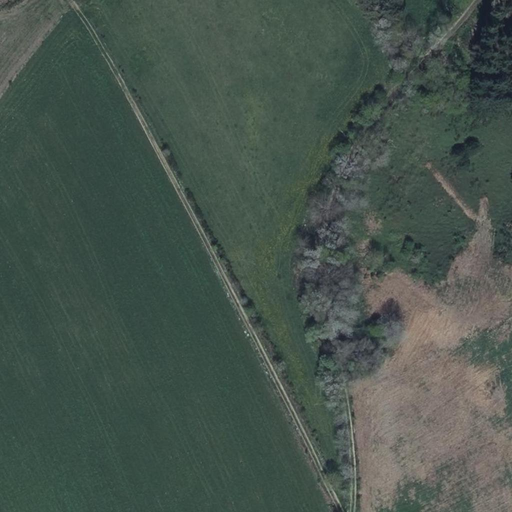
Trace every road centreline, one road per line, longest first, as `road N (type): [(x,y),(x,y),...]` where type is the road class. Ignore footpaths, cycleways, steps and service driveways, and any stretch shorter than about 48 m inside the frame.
road 1 (track): [(53,0),(160,159),(344,511)]
road 2 (track): [(472,0),(416,60),(334,194),(349,511)]
